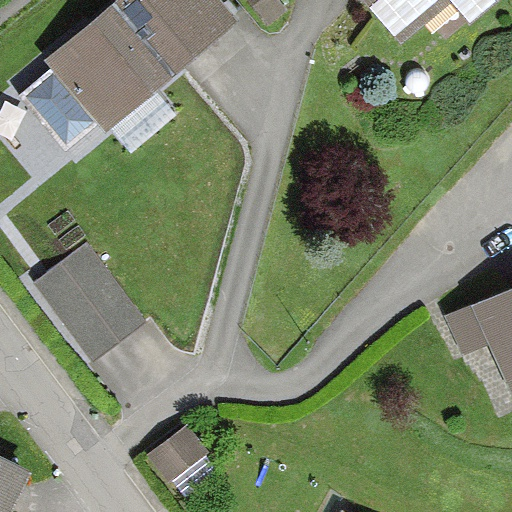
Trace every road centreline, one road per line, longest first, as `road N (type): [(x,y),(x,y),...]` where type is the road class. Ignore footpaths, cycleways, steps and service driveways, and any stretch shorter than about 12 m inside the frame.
road 1 (residential): [(211,372),(284,389),(511,201)]
road 2 (residential): [(211,372),(282,65)]
road 3 (residential): [(98,459),(0,335)]
road 4 (residential): [(98,459),(211,372)]
